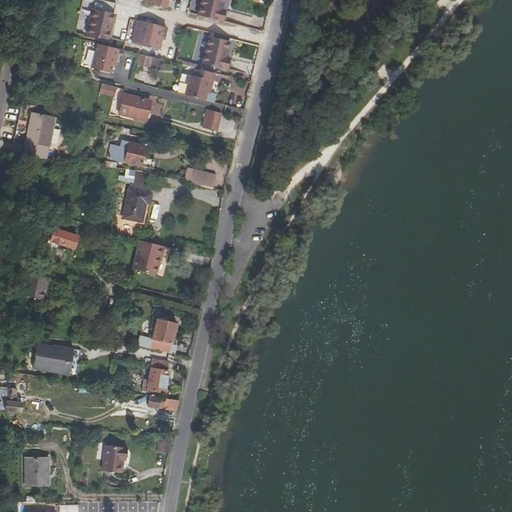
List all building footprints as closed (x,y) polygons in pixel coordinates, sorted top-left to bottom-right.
[(115,4),(98,0),(94,0),(86,35),(106,40),(115,4)] [(144,0),(155,3),(154,5),(166,8),(167,0),(144,0)] [(223,0),(200,0),(197,15),(222,21),(224,10),(221,9),(223,0)] [(421,8),(427,1),(425,0),(411,0),(412,0),(421,8)] [(314,30),(318,13),(304,10),(300,26),(314,30)] [(139,22),(133,44),(160,50),(162,40),(165,40),(168,29),(139,22)] [(229,41),(208,36),(201,63),(226,69),(229,58),(225,58),(229,41)] [(112,58),(114,59),(116,50),(95,45),(89,69),(109,74),(112,58)] [(137,53),(135,65),(157,69),(159,58),(137,53)] [(199,71),(200,67),(175,61),(174,64),(194,69),(199,71)] [(185,96),(204,101),(207,89),(209,90),(213,74),(199,71),(194,69),(192,76),(187,75),(185,83),(188,84),(185,96)] [(100,83),(97,93),(112,97),(115,86),(100,83)] [(144,121),(149,101),(122,95),(118,114),(144,121)] [(202,127),(217,131),(221,113),(206,109),(202,127)] [(22,158),(43,161),(52,117),(31,113),(22,158)] [(110,146),(107,158),(140,166),(144,146),(121,140),(119,148),(110,146)] [(121,168),(119,181),(132,182),(133,170),(121,168)] [(184,181),(193,183),(196,171),(187,169),(184,181)] [(212,188),(216,175),(196,171),(193,183),(212,188)] [(150,191),(148,191),(141,221),(159,226),(164,206),(169,208),(172,197),(170,197),(172,185),(153,180),(150,191)] [(67,230),(65,238),(62,238),(62,240),(64,241),(64,242),(88,249),(91,237),(67,230)] [(137,241),(130,270),(153,275),(157,258),(159,258),(162,247),(137,241)] [(57,260),(61,244),(51,242),(47,257),(57,260)] [(168,248),(162,247),(159,258),(165,260),(168,248)] [(60,290),(63,281),(43,276),(38,296),(55,301),(58,289),(60,290)] [(153,340),(148,339),(146,347),(156,350),(176,354),(177,346),(173,345),(177,324),(157,319),(153,340)] [(54,346),(39,344),(35,368),(67,373),(69,360),(73,361),(75,348),(54,345),(54,346)] [(83,349),(75,348),(73,361),(69,360),(67,373),(79,375),(83,349)] [(155,356),(149,389),(167,393),(171,371),(168,370),(169,361),(166,358),(155,356)] [(23,402),(16,401),(17,388),(2,386),(0,405),(0,408),(22,411),(23,402)] [(150,407),(160,409),(162,398),(152,396),(150,407)] [(162,398),(160,409),(179,413),(181,401),(162,398)] [(166,449),(167,439),(154,438),(154,451),(166,452),(166,449)] [(127,459),(128,448),(105,445),(102,471),(121,473),(123,459),(127,459)] [(56,487),(56,472),(53,472),(53,458),(35,458),(35,487),(56,487)]
